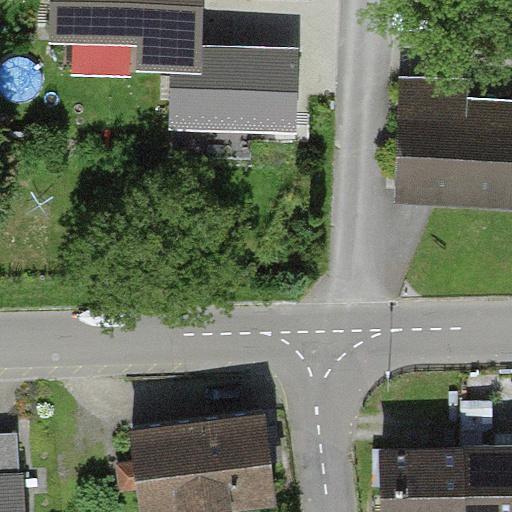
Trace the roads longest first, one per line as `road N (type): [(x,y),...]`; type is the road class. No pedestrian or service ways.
road 1 (unclassified): [(322,352),(258,335),(0,341)]
road 2 (unclassified): [(511,328),(404,331),(322,352)]
road 3 (residential): [(330,511),(318,405),(322,352)]
